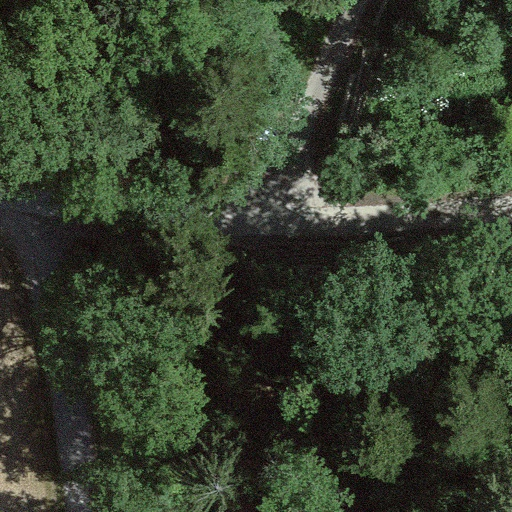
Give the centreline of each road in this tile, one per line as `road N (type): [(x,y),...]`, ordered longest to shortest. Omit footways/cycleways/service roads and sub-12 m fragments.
road 1 (track): [(268,221),(59,260),(94,511)]
road 2 (track): [(511,195),(268,221)]
road 3 (track): [(268,221),(362,0)]
